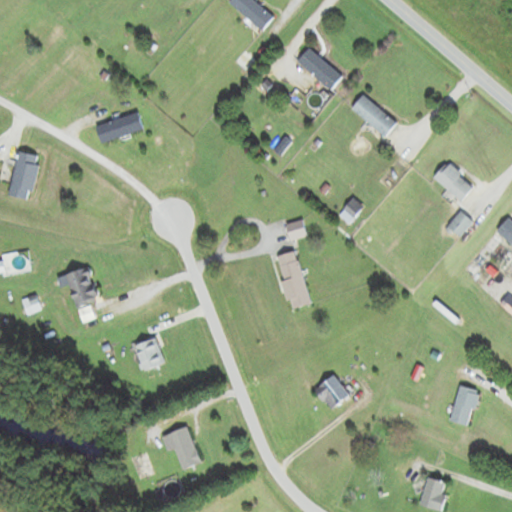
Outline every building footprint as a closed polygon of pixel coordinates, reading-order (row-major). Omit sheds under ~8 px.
[(231,0),(230,2),(264,31),(275,18),(254,0),(231,0)] [(345,77),(310,48),(299,62),(333,91),(345,77)] [(246,71),(255,60),(245,52),(236,62),(246,71)] [(399,122),(364,95),(353,109),(388,136),(399,122)] [(146,129),(140,112),(97,126),(103,143),(146,129)] [(32,200),(43,156),(21,151),(10,195),(32,200)] [(476,188),(450,162),(436,177),(463,202),(476,188)] [(365,208),(357,199),(340,214),(349,223),(365,208)] [(475,223),(463,211),(449,225),(461,237),(475,223)] [(288,224),(292,240),(309,236),(305,220),(288,224)] [(292,310),(312,305),(301,261),(281,266),(292,310)] [(77,307),(101,301),(92,268),(69,274),(77,307)] [(23,301),(29,316),(43,310),(37,295),(23,301)] [(144,371),(166,365),(160,339),(137,345),(144,371)] [(333,411),(352,396),(336,375),(317,391),(333,411)] [(471,427),(480,391),(461,386),(451,422),(471,427)] [(171,434),(185,470),(203,463),(189,427),(171,434)]
